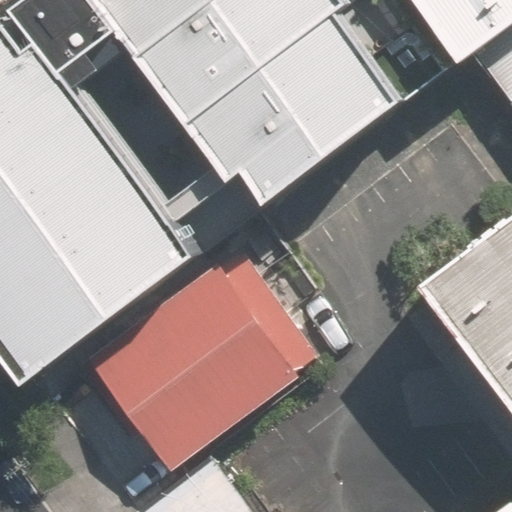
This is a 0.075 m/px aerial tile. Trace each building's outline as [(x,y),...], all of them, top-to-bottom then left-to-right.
[(355,0),(122,0),(276,204),(425,93),(355,0)] [(511,0),(432,0),(468,51),(511,18),(511,0)] [(18,4),(0,17),(0,289),(57,366),(207,255),(18,4)] [(511,214),(432,274),(511,380),(511,214)] [(240,240),(102,344),(184,453),(322,349),(240,240)] [(274,511),(226,446),(152,500),(160,511),(274,511)] [(511,511),(511,494),(500,503),(506,511),(511,511)]
